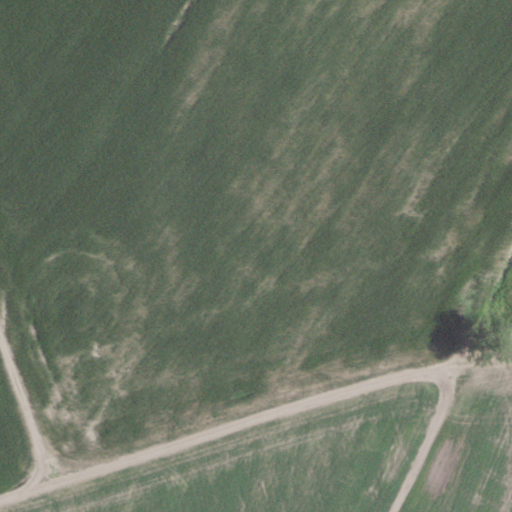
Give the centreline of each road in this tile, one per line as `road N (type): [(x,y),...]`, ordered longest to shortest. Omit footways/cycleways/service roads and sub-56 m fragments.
road 1 (track): [(0,496),(337,392),(511,354)]
road 2 (track): [(452,367),(450,393),(390,511)]
road 3 (track): [(55,479),(0,335)]
